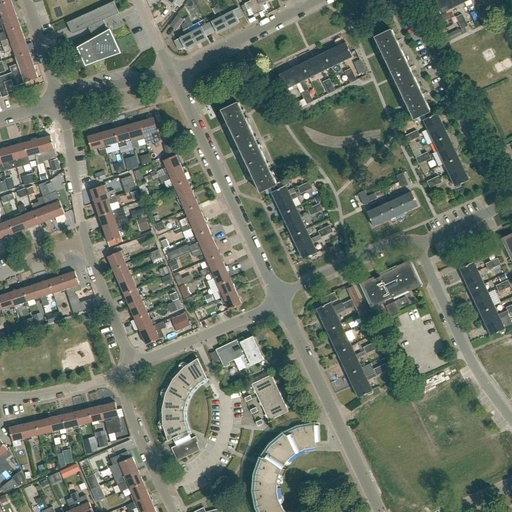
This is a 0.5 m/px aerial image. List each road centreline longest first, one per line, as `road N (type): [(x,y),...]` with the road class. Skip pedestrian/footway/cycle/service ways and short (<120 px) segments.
road 1 (unclassified): [(278,299),(172,73)]
road 2 (unclassified): [(380,511),(278,299)]
road 3 (residential): [(502,192),(409,0)]
road 4 (residential): [(511,421),(467,354),(418,244)]
road 5 (residential): [(131,364),(278,299)]
road 6 (residential): [(278,299),(394,242),(418,244)]
road 7 (residential): [(171,511),(118,377)]
road 8 (unclassified): [(172,73),(300,7)]
road 9 (residential): [(131,364),(84,244)]
road 10 (residential): [(84,244),(66,123)]
road 11 (residential): [(0,397),(118,377)]
